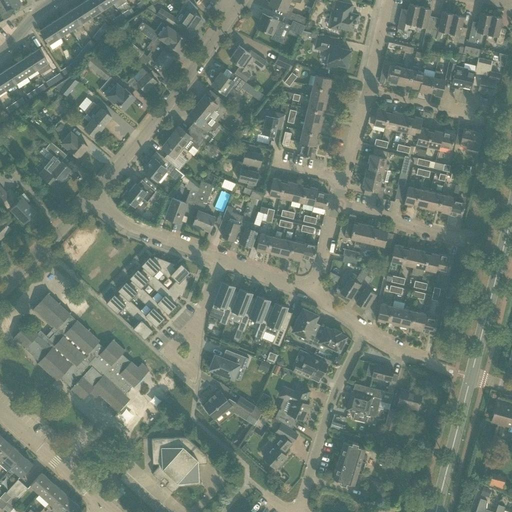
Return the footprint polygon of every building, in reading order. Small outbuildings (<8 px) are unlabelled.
[(20,0),(0,0),(0,3),(2,6),(3,5),(7,11),(22,3),(20,0)] [(95,0),(86,0),(83,3),(92,17),(102,10),(95,0)] [(110,0),(95,0),(102,10),(113,3),(110,0)] [(148,4),(145,0),(142,0),(137,4),(140,9),(148,4)] [(188,0),(187,0),(179,12),(185,16),(181,21),(193,30),(201,19),(194,13),(198,8),(188,0)] [(300,0),(271,0),(270,4),(286,11),(291,13),(296,2),(300,3),(300,0)] [(352,5),(336,1),(330,28),(341,30),(341,28),(352,31),(354,23),(356,24),(356,23),(357,24),(359,15),(348,12),(350,5),(352,5)] [(83,3),(72,10),(81,24),(92,17),(83,3)] [(156,11),(152,4),(146,8),(155,13),(156,11)] [(401,13),(398,28),(404,30),(406,30),(408,29),(414,30),(415,27),(415,25),(420,6),(409,4),(408,10),(407,14),(401,13)] [(431,9),(420,6),(415,25),(426,28),(431,9)] [(121,14),(124,19),(134,13),(131,8),(121,14)] [(171,24),(175,17),(161,8),(157,15),(171,24)] [(81,24),(72,10),(62,16),(71,30),(81,24)] [(291,13),(286,11),(284,16),(287,18),(293,20),(305,25),(308,19),(296,14),(291,13)] [(431,31),(430,36),(436,37),(436,39),(439,40),(443,32),(448,33),(453,14),(442,11),(440,21),(434,20),(432,31),(431,31)] [(472,22),(468,41),(474,42),(475,37),(480,38),(481,34),(481,33),(487,34),(491,15),(481,13),(478,23),(472,22)] [(124,19),(121,14),(112,20),(115,25),(124,19)] [(262,14),(257,28),(272,34),(272,33),(278,36),(284,23),(277,20),(269,16),(265,15),(262,14)] [(463,16),(453,14),(448,33),(454,34),(454,36),(456,40),(458,42),(457,43),(463,44),(467,29),(461,27),(463,16)] [(502,18),(491,15),(487,34),(498,37),(502,18)] [(62,16),(51,23),(60,37),(71,30),(62,16)] [(293,20),(287,33),(300,38),(305,25),(293,20)] [(100,28),(105,31),(109,26),(105,22),(100,28)] [(60,37),(51,23),(40,30),(49,44),(60,37)] [(187,39),(176,32),(167,25),(158,37),(168,44),(178,52),(187,39)] [(105,31),(100,28),(92,37),(97,41),(105,31)] [(351,50),(332,46),(333,40),(318,36),(315,48),(330,52),(326,67),(336,70),(337,64),(347,66),(351,50)] [(111,44),(106,50),(114,56),(121,47),(114,41),(110,38),(108,42),(111,44)] [(151,51),(146,57),(155,63),(165,70),(173,58),(163,51),(164,49),(152,40),(146,47),(151,51)] [(83,49),(87,52),(93,46),(88,42),(83,49)] [(138,58),(143,52),(132,43),(131,44),(126,49),(138,58)] [(251,51),(249,53),(239,46),(230,59),(240,66),(235,73),(246,81),(251,75),(246,71),(253,62),(262,68),(266,62),(251,51)] [(37,70),(48,63),(39,48),(28,56),(37,70)] [(87,52),(83,49),(75,59),(79,62),(87,52)] [(294,53),(292,58),(297,60),(299,58),(300,57),(298,51),(294,53)] [(289,71),(294,60),(279,53),(274,64),(289,71)] [(499,65),(507,66),(509,54),(501,53),(499,65)] [(113,73),(97,59),(92,55),(86,63),(107,80),(113,73)] [(28,56),(17,62),(27,76),(37,70),(28,56)] [(475,72),(474,75),(481,76),(478,90),(492,93),(495,81),(498,81),(500,73),(490,71),(493,61),(478,57),(475,72)] [(71,64),(70,65),(61,70),(64,75),(73,69),(79,62),(75,59),(74,61),(72,58),(69,60),(71,64)] [(396,66),(396,62),(385,60),(381,73),(387,74),(386,79),(390,80),(389,82),(390,82),(390,84),(396,86),(396,84),(397,84),(401,67),(396,66)] [(17,62),(7,69),(16,83),(27,76),(17,62)] [(448,65),(445,78),(449,79),(453,79),(456,66),(456,64),(452,63),(449,62),(448,65)] [(413,66),(412,69),(408,85),(412,85),(412,87),(419,89),(423,72),(417,71),(418,67),(413,66)] [(456,66),(453,79),(459,80),(458,85),(459,85),(471,88),(472,84),(474,75),(475,72),(467,70),(467,68),(463,67),(456,66)] [(133,76),(127,82),(135,90),(140,86),(145,91),(156,81),(143,67),(139,71),(143,76),(138,81),(133,76)] [(401,67),(397,84),(405,86),(405,84),(408,85),(412,69),(401,67)] [(7,69),(0,73),(0,81),(5,90),(16,83),(7,69)] [(435,70),(433,77),(430,92),(434,93),(433,95),(441,96),(445,80),(439,78),(441,72),(435,70)] [(220,72),(211,84),(225,94),(224,95),(231,99),(236,91),(238,92),(243,86),(245,82),(236,75),(232,80),(229,78),(220,72)] [(292,72),(289,77),(293,81),(297,76),(292,72)] [(423,72),(419,89),(418,91),(426,93),(427,91),(430,92),(433,77),(423,75),(423,72)] [(54,83),(63,78),(59,73),(51,78),(54,83)] [(332,78),(316,75),(313,86),(327,89),(328,86),(330,86),(332,78)] [(71,76),(55,86),(66,96),(78,82),(71,76)] [(293,81),(289,77),(285,82),(290,86),(293,81)] [(114,87),(106,95),(114,102),(115,101),(124,109),(135,97),(125,89),(118,83),(117,82),(114,87)] [(43,84),(35,89),(38,94),(46,89),(43,84)] [(313,86),(310,97),(326,101),(328,93),(327,93),(327,89),(313,86)] [(38,94),(35,89),(27,94),(30,99),(38,94)] [(42,100),(53,93),(51,89),(38,97),(42,100)] [(205,95),(196,105),(209,115),(213,110),(221,116),(230,106),(220,98),(216,104),(205,95)] [(50,107),(63,118),(71,108),(58,97),(50,107)] [(310,97),(308,108),(322,112),(323,108),(325,109),(326,101),(310,97)] [(14,103),(17,107),(25,102),(22,98),(14,103)] [(111,117),(101,108),(93,102),(85,111),(93,118),(104,127),(111,117)] [(17,107),(14,103),(6,108),(9,113),(17,107)] [(209,115),(196,105),(187,115),(198,124),(193,129),(205,138),(208,142),(211,138),(206,134),(212,127),(204,121),(209,115)] [(308,108),(305,120),(321,124),(323,115),(321,115),(322,112),(308,108)] [(375,116),(373,124),(385,127),(388,112),(385,111),(385,109),(377,108),(375,116)] [(285,114),(278,113),(260,109),(257,125),(263,126),(262,133),(274,135),(276,128),(282,130),(282,127),(285,114)] [(388,112),(385,127),(396,129),(400,113),(392,111),(392,113),(388,112)] [(400,113),(396,129),(407,132),(410,117),(407,116),(407,115),(400,113)] [(410,117),(407,132),(418,135),(420,127),(422,118),(414,116),(414,118),(410,117)] [(104,127),(93,118),(90,121),(85,117),(81,122),(86,127),(84,128),(95,137),(104,127)] [(63,136),(72,125),(62,118),(59,122),(60,123),(55,129),(63,136)] [(305,120),(302,130),(317,134),(318,130),(320,131),(321,124),(305,120)] [(178,126),(170,137),(187,151),(192,146),(196,149),(205,138),(193,129),(188,135),(178,126)] [(418,135),(416,143),(427,146),(431,131),(427,130),(428,128),(420,127),(418,135)] [(476,132),(463,129),(458,128),(455,142),(460,143),(460,145),(467,147),(467,149),(479,151),(482,136),(481,141),(474,139),(476,132)] [(302,130),(300,142),(302,143),(302,142),(316,145),(318,138),(316,137),(317,134),(302,130)] [(431,131),(427,146),(439,149),(440,146),(439,145),(442,132),(435,130),(434,132),(431,131)] [(442,132),(439,145),(440,146),(452,148),(455,134),(442,131),(442,132)] [(88,147),(78,138),(77,137),(77,138),(71,132),(61,142),(68,148),(78,157),(88,147)] [(187,151),(170,137),(161,147),(172,155),(167,160),(164,158),(175,168),(178,170),(187,160),(183,157),(187,151)] [(45,167),(39,174),(51,184),(56,178),(60,181),(61,180),(63,181),(66,177),(65,176),(70,169),(61,161),(66,155),(51,142),(45,149),(53,155),(50,158),(51,159),(44,167),(45,167)] [(302,143),(299,155),(314,158),(317,147),(317,145),(316,145),(302,142),(302,143)] [(238,160),(238,161),(260,166),(263,154),(253,152),(255,146),(242,143),(240,149),(245,150),(242,161),(238,160)] [(410,147),(404,146),(403,152),(409,153),(413,155),(415,147),(410,146),(410,147)] [(373,155),(370,154),(368,162),(370,162),(369,166),(386,170),(388,170),(389,165),(385,164),(388,152),(374,148),(373,155)] [(153,158),(143,169),(157,180),(165,171),(167,173),(169,175),(171,173),(175,168),(164,158),(162,157),(158,162),(153,158)] [(238,161),(236,167),(235,172),(240,173),(238,180),(247,183),(254,184),(256,185),(258,172),(249,170),(250,164),(260,167),(260,166),(238,161)] [(366,169),(364,176),(381,180),(384,181),(386,170),(369,166),(368,169),(366,169)] [(473,175),(475,167),(467,166),(466,174),(473,175)] [(364,176),(363,184),(364,185),(363,188),(365,189),(363,195),(377,198),(377,197),(382,198),(384,187),(380,186),(381,180),(364,176)] [(127,189),(122,195),(124,198),(131,203),(135,206),(136,208),(143,199),(147,202),(156,191),(158,188),(145,178),(143,180),(142,180),(137,185),(135,183),(129,191),(127,189)] [(269,191),(269,194),(280,197),(283,182),(280,181),(280,180),(273,178),(271,183),(269,191)] [(224,179),(222,187),(234,190),(236,182),(224,179)] [(197,191),(189,212),(189,213),(191,209),(198,211),(193,224),(209,230),(214,217),(202,213),(212,185),(200,181),(197,191)] [(283,182),(280,197),(291,200),(295,183),(287,181),(287,183),(283,182)] [(303,185),(295,183),(291,200),(302,202),(306,187),(302,187),(303,185)] [(404,186),(398,184),(395,198),(401,199),(404,186)] [(0,204),(9,196),(0,185),(0,204)] [(167,185),(162,190),(168,195),(172,190),(167,185)] [(408,186),(404,203),(412,205),(412,203),(416,204),(419,189),(408,186)] [(303,203),(302,208),(312,211),(313,206),(316,191),(317,191),(317,188),(309,187),(309,188),(306,187),(302,202),(303,203)] [(185,202),(172,197),(165,217),(179,222),(184,210),(189,212),(197,191),(190,188),(185,202)] [(419,189),(416,204),(419,205),(419,206),(427,208),(431,191),(419,189)] [(316,191),(313,206),(325,209),(329,194),(317,191),(316,191)] [(431,191),(427,208),(434,210),(435,208),(438,209),(442,194),(431,191)] [(19,200),(10,209),(24,223),(35,212),(26,203),(29,201),(24,193),(17,198),(19,200)] [(442,194),(438,209),(441,210),(441,212),(448,214),(449,214),(452,199),(453,200),(453,197),(442,194)] [(124,198),(118,205),(125,210),(131,203),(124,198)] [(448,214),(461,217),(465,202),(453,200),(452,199),(449,214),(448,214)] [(247,203),(245,215),(250,216),(253,204),(247,203)] [(227,206),(224,213),(220,225),(226,227),(222,236),(234,241),(237,231),(240,225),(240,224),(241,219),(243,216),(231,212),(232,208),(227,206)] [(0,238),(11,228),(2,220),(3,219),(0,216),(0,238)] [(240,224),(240,225),(237,231),(243,233),(239,243),(251,247),(259,226),(241,219),(240,224)] [(353,225),(347,223),(344,237),(355,239),(354,246),(360,248),(361,241),(362,241),(365,224),(358,223),(357,224),(354,223),(353,225)] [(365,224),(362,241),(367,242),(365,249),(371,250),(371,251),(373,243),(376,229),(373,228),(373,226),(365,224)] [(376,229),(373,243),(390,247),(393,234),(387,232),(388,229),(380,228),(380,229),(376,229)] [(256,248),(256,250),(263,252),(264,250),(267,251),(271,237),(259,234),(259,236),(256,248)] [(271,237),(267,251),(271,252),(270,254),(278,255),(282,239),(271,237)] [(282,239),(278,255),(286,257),(286,255),(289,256),(293,242),(282,239)] [(293,242),(289,256),(293,257),(292,259),(301,261),(301,258),(304,244),(293,242)] [(304,244),(301,258),(313,260),(314,260),(315,255),(317,246),(304,243),(304,244)] [(394,244),(391,261),(402,264),(405,249),(402,248),(402,246),(394,244)] [(405,249),(402,264),(413,266),(417,250),(409,248),(409,249),(405,249)] [(343,255),(344,255),(358,259),(359,252),(344,249),(343,255)] [(417,250),(413,266),(424,269),(428,254),(424,253),(425,251),(417,250)] [(428,254),(424,269),(436,271),(436,268),(439,255),(431,253),(431,255),(428,254)] [(439,255),(436,268),(449,271),(452,257),(439,254),(439,255)] [(358,259),(344,255),(342,262),(356,265),(358,259)] [(166,277),(174,268),(173,266),(174,265),(175,264),(154,256),(153,257),(154,257),(152,259),(149,256),(141,265),(144,268),(144,267),(161,283),(153,275),(158,270),(166,277)] [(161,283),(180,301),(177,298),(179,295),(181,296),(181,297),(190,276),(189,276),(187,274),(189,271),(181,263),(175,269),(174,268),(166,277),(169,274),(175,280),(167,288),(161,283)] [(144,267),(144,268),(140,272),(137,269),(129,278),(132,280),(149,295),(141,288),(147,282),(154,289),(154,290),(161,283),(144,267)] [(344,286),(340,292),(351,299),(354,293),(357,289),(359,287),(360,284),(363,280),(366,275),(371,268),(363,267),(357,276),(353,274),(347,270),(340,281),(346,284),(344,286)] [(330,272),(329,277),(337,282),(340,277),(330,272)] [(359,297),(356,302),(366,309),(376,294),(370,290),(366,287),(369,284),(368,283),(371,278),(366,275),(363,280),(360,284),(359,287),(357,289),(362,292),(359,297)] [(387,275),(386,281),(391,282),(398,283),(399,277),(393,276),(387,275)] [(132,280),(128,284),(126,282),(117,290),(120,293),(121,293),(137,308),(129,300),(135,295),(142,302),(149,295),(132,280)] [(239,292),(238,292),(233,290),(234,286),(222,282),(212,308),(213,308),(223,312),(219,322),(226,325),(232,311),(232,310),(239,292)] [(149,295),(165,311),(168,314),(176,305),(173,302),(177,299),(180,301),(161,283),(154,290),(155,290),(162,297),(157,302),(149,295)] [(240,288),(238,292),(239,292),(232,310),(232,311),(243,315),(237,329),(244,332),(250,317),(249,317),(256,299),(250,297),(252,293),(240,288)] [(27,323),(13,339),(15,337),(25,346),(23,348),(24,349),(25,348),(40,361),(38,363),(38,364),(39,363),(56,379),(56,380),(60,377),(72,388),(69,390),(70,391),(72,389),(82,398),(80,400),(81,401),(89,392),(95,398),(99,393),(104,398),(111,404),(107,409),(114,415),(124,403),(128,399),(123,395),(133,385),(134,386),(148,370),(141,364),(137,368),(131,362),(130,362),(121,354),(125,349),(123,351),(113,342),(115,339),(114,339),(104,349),(97,343),(99,340),(98,341),(88,331),(90,329),(89,328),(87,331),(77,322),(78,321),(77,320),(76,321),(69,314),(71,312),(70,312),(68,314),(58,305),(60,302),(58,304),(48,295),(50,293),(49,292),(32,311),(33,311),(34,310),(44,320),(43,321),(44,320),(53,328),(46,336),(40,331),(38,333),(37,333),(36,334),(26,325),(27,324),(27,323)] [(121,293),(120,293),(117,297),(114,294),(106,303),(117,314),(123,307),(131,314),(130,315),(131,315),(137,308),(121,293)] [(137,308),(154,323),(153,324),(156,326),(164,318),(161,315),(165,311),(149,295),(142,302),(143,302),(150,309),(145,315),(137,308)] [(257,295),(256,299),(249,317),(250,317),(260,322),(255,336),(255,335),(254,336),(255,337),(261,339),(262,339),(265,330),(267,324),(274,306),(268,304),(270,300),(257,295)] [(267,324),(265,330),(276,334),(273,343),(272,342),(272,343),(279,346),(292,313),(292,312),(291,313),(286,311),(287,307),(275,302),(274,306),(267,324)] [(380,303),(376,320),(384,322),(385,320),(388,321),(392,306),(380,303)] [(392,306),(388,321),(392,322),(391,324),(399,325),(403,308),(392,306)] [(154,323),(137,308),(131,315),(139,322),(133,328),(144,339),(152,330),(150,328),(153,324),(154,323)] [(403,308),(399,325),(407,327),(407,325),(410,326),(414,311),(403,308)] [(311,345),(316,334),(310,331),(317,316),(303,309),(300,316),(298,316),(295,323),(296,324),(293,331),(306,337),(304,342),(311,345)] [(414,311),(410,326),(414,327),(413,329),(421,330),(424,317),(425,317),(426,314),(414,311)] [(421,330),(421,331),(434,334),(437,320),(425,317),(424,317),(421,330)] [(316,334),(311,345),(317,348),(319,343),(326,346),(326,345),(339,350),(345,337),(338,333),(339,332),(334,329),(333,331),(326,328),(322,337),(316,334)] [(237,330),(234,337),(240,339),(243,332),(237,330)] [(215,355),(209,369),(217,372),(216,373),(225,376),(225,375),(233,378),(238,365),(245,367),(248,358),(225,349),(225,350),(226,351),(223,358),(215,355)] [(268,354),(267,359),(274,361),(276,354),(272,353),(268,354)] [(297,361),(293,371),(309,378),(312,373),(321,377),(322,375),(323,376),(325,371),(324,370),(327,364),(310,356),(307,363),(304,361),(302,364),(297,361)] [(277,359),(276,362),(277,365),(280,366),(283,365),(284,361),(283,358),(280,357),(277,359)] [(261,360),(258,368),(267,372),(270,363),(261,360)] [(393,393),(394,391),(396,382),(390,380),(393,368),(375,364),(372,377),(390,381),(387,392),(393,393)] [(351,391),(346,409),(355,412),(353,419),(366,422),(366,421),(372,422),(374,416),(376,416),(382,393),(382,390),(355,383),(353,392),(351,391)] [(278,396),(292,403),(287,412),(279,409),(275,418),(291,428),(296,421),(295,420),(296,417),(303,420),(309,405),(304,403),(309,391),(300,387),(298,386),(295,391),(283,385),(278,396)] [(401,389),(399,399),(397,404),(417,410),(421,394),(401,389)] [(215,395),(214,394),(209,399),(210,400),(203,405),(204,407),(203,408),(209,415),(210,414),(214,419),(223,412),(224,413),(228,409),(254,425),(263,411),(241,396),(236,403),(229,399),(227,400),(220,391),(215,395)] [(393,393),(387,392),(385,400),(391,401),(393,393)] [(172,399),(169,396),(163,402),(167,405),(172,399)] [(511,406),(497,402),(491,421),(504,425),(507,426),(506,429),(511,430),(511,406)] [(389,408),(384,427),(392,430),(397,410),(389,408)] [(332,422),(330,427),(341,430),(343,425),(332,422)] [(268,451),(263,457),(268,461),(275,468),(286,457),(282,453),(291,443),(292,442),(297,434),(281,424),(276,432),(281,435),(272,445),(273,445),(268,451)] [(186,437),(161,438),(151,439),(153,464),(158,464),(159,467),(152,474),(173,493),(179,486),(200,485),(200,475),(199,463),(206,463),(206,456),(186,437)] [(13,447),(4,438),(0,442),(0,458),(1,460),(13,447)] [(358,443),(349,441),(348,443),(344,442),(333,478),(337,480),(336,482),(345,485),(346,483),(353,485),(357,473),(361,474),(367,456),(363,455),(365,448),(357,446),(358,443)] [(13,447),(1,460),(11,468),(23,455),(13,447)] [(23,455),(11,468),(20,477),(32,464),(23,455)] [(40,494),(51,481),(42,473),(30,485),(40,494)] [(492,473),(490,485),(505,488),(507,476),(492,473)] [(18,479),(6,493),(5,492),(0,497),(6,502),(10,497),(11,497),(23,484),(18,479)] [(366,491),(378,495),(381,483),(370,480),(366,491)] [(51,481),(40,494),(49,503),(61,490),(51,481)] [(6,502),(11,506),(16,502),(28,488),(23,484),(11,497),(10,497),(6,502)] [(483,487),(480,495),(487,497),(489,489),(483,487)] [(57,511),(70,498),(61,490),(49,503),(54,507),(51,510),(53,511),(57,511)] [(6,502),(0,497),(0,507),(2,510),(3,508),(7,511),(9,511),(13,508),(6,502)] [(70,498),(57,511),(74,511),(79,507),(70,498)] [(485,511),(486,500),(480,498),(475,511),(485,511)]
